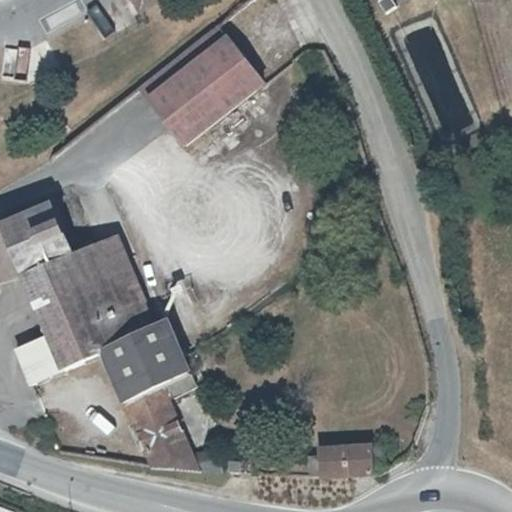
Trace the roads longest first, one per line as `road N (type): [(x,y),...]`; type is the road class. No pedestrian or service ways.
road 1 (unclassified): [(323,0),(350,46),(391,154),(437,327),(444,383),(435,490)]
road 2 (unclassified): [(0,458),(177,511)]
